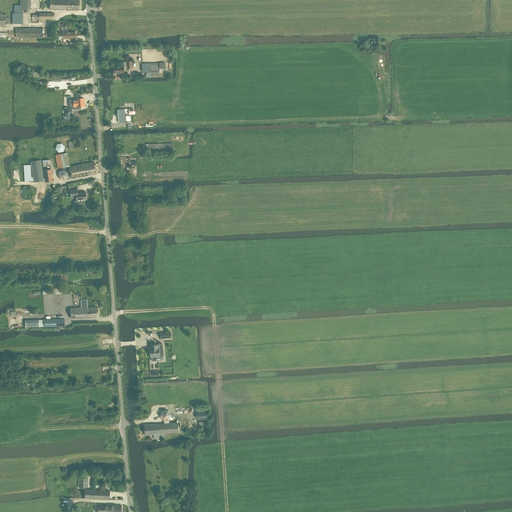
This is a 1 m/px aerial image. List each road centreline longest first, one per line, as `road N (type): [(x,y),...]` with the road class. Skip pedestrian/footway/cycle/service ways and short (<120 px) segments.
road 1 (tertiary): [(129,511),(87,0)]
road 2 (track): [(0,444),(49,428),(122,425)]
